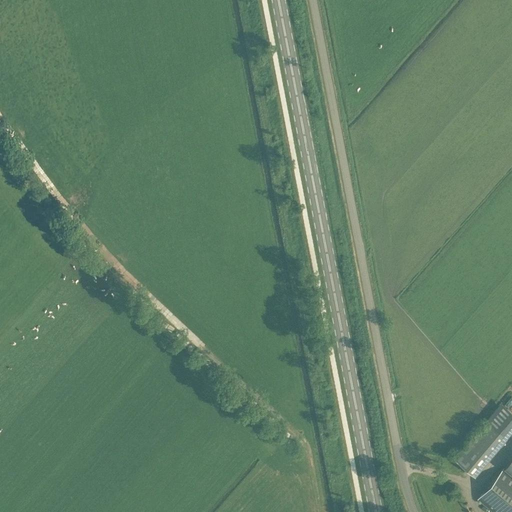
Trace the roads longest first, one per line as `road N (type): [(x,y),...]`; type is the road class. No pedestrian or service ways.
road 1 (unclassified): [(413,511),(312,0)]
road 2 (secondary): [(374,511),(277,0)]
